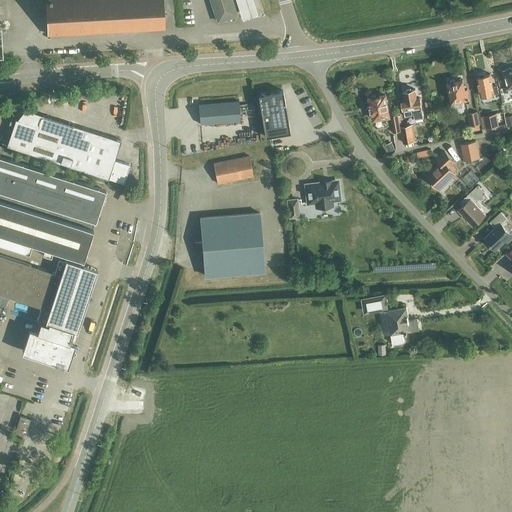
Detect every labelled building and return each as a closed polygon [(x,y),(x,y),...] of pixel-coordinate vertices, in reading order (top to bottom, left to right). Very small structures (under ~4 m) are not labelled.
[(46,0),(48,35),(164,28),(162,0),(46,0)] [(223,21),(232,20),(232,16),(236,15),(231,0),(210,0),(217,21),(223,19),(223,21)] [(235,0),(242,19),(257,14),(252,0),(235,0)] [(490,73),(484,74),(483,73),(479,74),(478,76),(477,76),(481,95),(498,92),(497,85),(493,86),(490,73)] [(462,79),(456,80),(454,79),(450,80),(449,82),(448,82),(451,100),(452,100),(453,105),(461,103),(460,102),(464,101),(463,98),(469,97),(467,88),(464,89),(462,79)] [(419,97),(417,98),(415,89),(403,91),(405,100),(402,100),(403,108),(405,115),(413,113),(414,119),(423,117),(419,97)] [(265,136),(290,132),(283,90),(258,94),(265,136)] [(373,119),(389,116),(385,94),(377,96),(375,95),(372,95),(371,97),(369,97),(370,103),(369,103),(371,113),(372,113),(373,119)] [(198,103),(200,124),(240,120),(238,100),(198,103)] [(468,113),(471,126),(479,124),(477,111),(468,113)] [(15,118),(6,145),(115,180),(123,183),(129,164),(114,159),(120,140),(42,114),(39,126),(15,118)] [(390,116),(393,132),(400,131),(397,114),(390,116)] [(482,116),(484,127),(491,126),(489,115),(482,116)] [(401,126),(404,141),(414,139),(411,124),(401,126)] [(462,143),(465,160),(479,157),(475,140),(462,143)] [(426,175),(439,189),(456,173),(449,166),(454,161),(445,150),(436,158),(440,162),(426,175)] [(213,163),(217,183),(253,175),(249,155),(213,163)] [(0,243),(29,253),(32,243),(45,247),(42,255),(51,257),(53,250),(83,259),(93,228),(92,228),(94,221),(95,221),(105,190),(0,156),(0,243)] [(322,183),(306,185),(308,202),(316,201),(317,205),(331,203),(331,199),(338,198),(337,182),(330,182),(322,183)] [(463,205),(458,209),(473,226),(485,214),(474,202),(484,192),(478,185),(460,202),(463,205)] [(288,200),(290,216),(298,215),(296,199),(288,200)] [(496,227),(484,237),(495,250),(505,240),(507,242),(511,237),(511,234),(501,223),(507,217),(501,211),(490,221),(496,227)] [(205,275),(264,270),(260,213),(200,217),(202,241),(194,242),(195,252),(203,251),(205,275)] [(0,252),(0,295),(51,313),(48,323),(40,321),(37,331),(30,328),(22,351),(36,356),(36,358),(63,367),(64,365),(68,367),(76,344),(71,342),(72,340),(70,339),(93,271),(59,259),(55,270),(0,252)] [(95,267),(94,273),(100,275),(102,268),(95,267)] [(373,297),(375,309),(387,307),(385,295),(373,297)] [(417,319),(409,320),(406,307),(380,312),(384,334),(392,333),(393,343),(404,341),(402,331),(419,328),(417,319)] [(378,344),(379,354),(386,354),(386,344),(378,344)] [(499,382),(480,382),(480,407),(499,407),(499,382)] [(15,430),(26,433),(31,418),(20,414),(15,430)] [(454,444),(459,441),(454,433),(454,428),(462,428),(462,422),(443,421),(443,480),(450,480),(450,484),(479,484),(481,488),(498,488),(501,486),(501,478),(506,476),(507,440),(503,434),(505,433),(505,422),(477,421),(477,428),(472,428),(472,433),(479,433),(478,454),(457,454),(453,448),(454,444)]
